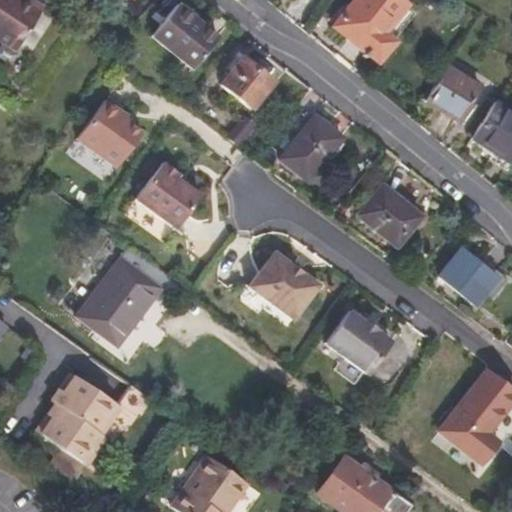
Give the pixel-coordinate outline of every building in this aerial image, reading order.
[(0,0),(0,41),(14,52),(42,9),(29,0),(0,0)] [(397,0),(347,0),(331,24),(381,55),(394,35),(381,26),(397,0)] [(218,39),(176,5),(151,36),(192,71),(218,39)] [(272,84),(241,59),(220,84),(251,109),(272,84)] [(479,88),(445,66),(423,101),(457,122),(479,88)] [(78,140),(102,157),(127,122),(118,115),(121,112),(106,100),(78,140)] [(511,158),(511,120),(490,106),(467,142),(507,167),(511,158)] [(127,122),(130,119),(121,112),(118,115),(127,122)] [(341,136),(312,114),(277,160),(307,181),(341,136)] [(226,139),(237,147),(253,127),(242,119),(226,139)] [(127,122),(102,157),(115,167),(141,133),(127,122)] [(200,197),(186,186),(177,179),(179,175),(163,163),(136,200),(175,230),(200,197)] [(177,179),(186,186),(188,182),(179,175),(177,179)] [(418,216),(380,186),(358,215),(394,244),(418,216)] [(167,276),(127,246),(74,318),(115,347),(167,276)] [(496,276),(463,249),(440,276),(475,303),(484,292),(493,299),(509,280),(500,272),(496,276)] [(316,286),(272,253),(246,288),(290,320),(316,286)] [(361,321),(348,311),(323,344),(365,374),(389,342),(375,332),(376,330),(362,319),(361,321)] [(511,400),(511,390),(487,373),(442,432),(484,463),(500,442),(488,433),(511,400)] [(52,404),(96,434),(116,407),(71,375),(60,392),(56,389),(48,401),(52,404)] [(96,434),(52,404),(45,414),(49,417),(37,434),(59,449),(81,464),(100,437),(96,434)] [(49,417),(45,414),(33,431),(37,434),(49,417)] [(81,464),(59,449),(45,469),(70,487),(84,467),(86,468),(105,441),(100,437),(81,464)] [(404,511),(409,505),(343,458),(316,494),(340,511),(375,511),(377,510),(379,511),(404,511)] [(229,511),(245,489),(208,464),(174,511),(229,511)] [(229,511),(234,511),(248,492),(245,489),(229,511)]
